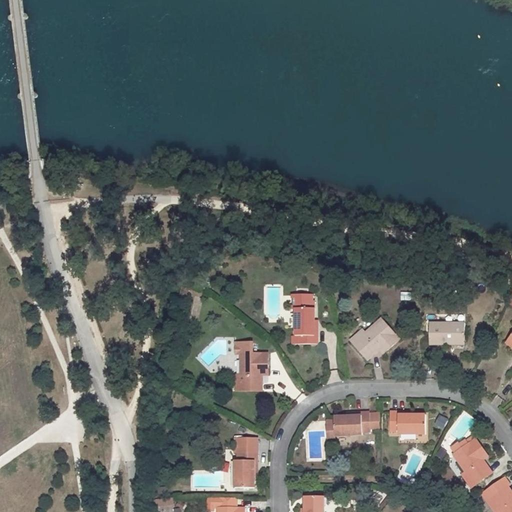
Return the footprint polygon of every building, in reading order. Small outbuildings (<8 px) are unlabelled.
[(184,289),(182,295),(189,297),(191,291),(184,289)] [(294,309),(297,309),(313,309),(313,296),(293,296),(294,309)] [(313,309),(297,309),(296,336),(299,336),(299,345),(318,345),(318,327),(315,328),(315,321),(316,309),(313,309)] [(363,330),(351,340),(368,360),(380,349),(382,347),(387,352),(400,340),(382,319),(366,333),(363,330)] [(465,323),(430,323),(430,344),(447,344),(448,341),(466,341),(465,323)] [(262,391),(263,376),(263,373),(269,373),(269,354),(253,354),(253,343),(236,343),(235,355),(242,354),(241,375),(237,375),(237,391),(262,391)] [(415,416),(408,415),(408,412),(392,412),(391,432),(399,432),(399,435),(427,435),(427,416),(415,416)] [(371,413),(355,414),(355,417),(347,417),(336,417),(336,421),(328,421),(328,427),(336,426),(336,437),(363,435),(363,433),(372,433),(372,429),(371,423),(380,423),(381,422),(381,414),(371,415),(371,413)] [(444,430),(448,418),(438,415),(435,427),(444,430)] [(336,426),(328,427),(329,442),(337,442),(336,437),(336,426)] [(477,439),(454,455),(467,473),(463,475),(472,488),(493,474),(484,460),(482,457),(487,454),(477,439)] [(236,461),(236,488),(255,488),(255,476),(255,469),(258,469),(258,453),(239,452),(239,461),(236,461)] [(511,511),(511,491),(509,486),(511,485),(505,477),(485,492),(491,499),(488,501),(495,511),(511,511)] [(360,492),(352,492),(352,500),(360,501),(360,492)] [(491,499),(485,492),(482,494),(488,501),(491,499)] [(170,495),(153,504),(156,511),(158,511),(174,504),(170,495)] [(325,511),(325,497),(306,497),(306,509),(306,511),(325,511)] [(218,511),(245,511),(246,508),(238,509),(238,499),(220,499),(220,508),(218,509),(218,511)]
